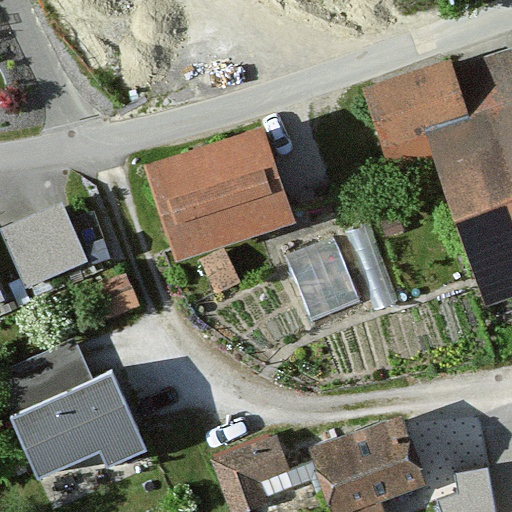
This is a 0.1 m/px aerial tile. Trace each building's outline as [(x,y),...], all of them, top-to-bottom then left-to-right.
[(467,55),(377,86),(407,174),(445,161),(493,301),(511,294),(511,67),(475,80),(467,55)] [(280,119),(161,159),(192,251),(311,211),(280,119)] [(0,293),(87,255),(60,194),(0,221),(0,293)] [(146,438),(113,361),(11,405),(38,467),(102,440),(108,454),(146,438)] [(415,406),(321,449),(350,511),(361,511),(446,473),(415,406)] [(275,425),(215,446),(236,503),(295,482),(275,425)] [(447,460),(453,511),(481,511),(498,510),(491,455),(447,460)]
